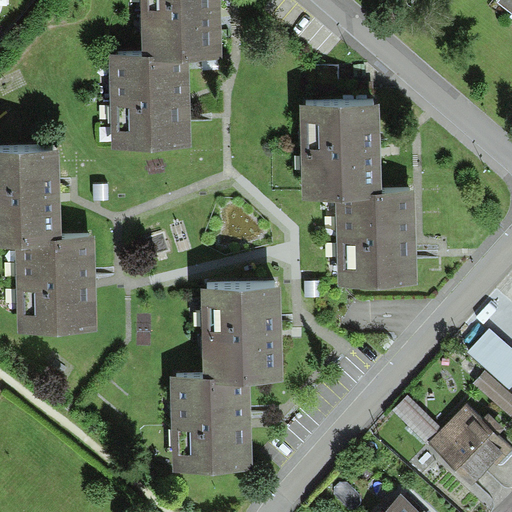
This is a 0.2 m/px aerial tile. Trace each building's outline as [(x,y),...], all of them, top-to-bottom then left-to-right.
[(136,0),(138,41),(106,42),(110,132),(184,129),(181,42),(215,41),(213,0),(136,0)] [(511,0),(494,0),(511,12),(511,0)] [(372,86),(298,88),(300,180),(330,180),(332,271),(407,269),(406,232),(404,179),(375,179),(372,86)] [(45,130),(0,130),(0,223),(3,223),(5,314),(80,312),(79,276),(77,222),(47,223),(45,130)] [(273,268),(196,271),(200,359),(167,360),(171,450),(245,447),(242,361),(276,359),(274,310),(273,268)] [(511,388),(488,369),(476,384),(511,412),(511,388)] [(497,435),(460,400),(423,439),(460,474),(497,435)] [(418,511),(395,488),(371,511),(418,511)]
